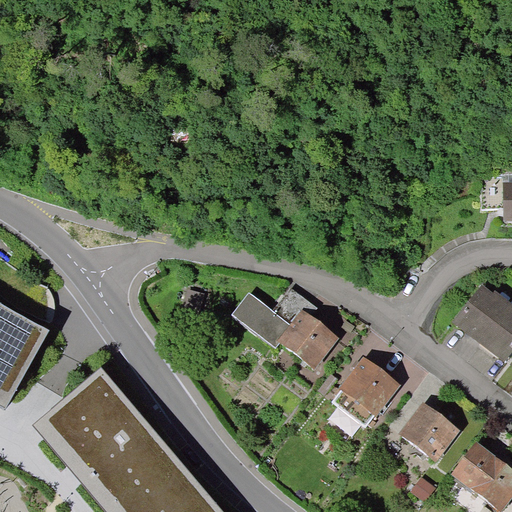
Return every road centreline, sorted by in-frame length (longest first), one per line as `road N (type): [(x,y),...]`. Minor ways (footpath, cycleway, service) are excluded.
road 1 (residential): [(401,325),(304,273),(183,245),(115,263),(90,285)]
road 2 (residential): [(90,285),(184,416),(231,472),(280,511)]
road 3 (residential): [(511,419),(401,325)]
road 4 (residential): [(511,258),(454,269),(401,325)]
road 5 (residential): [(0,202),(52,237),(90,285)]
